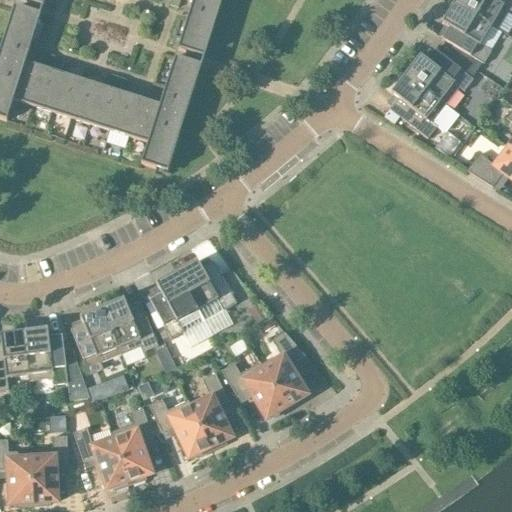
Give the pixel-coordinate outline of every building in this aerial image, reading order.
[(44,0),(17,0),(18,0),(42,8),(44,0)] [(201,59),(219,0),(192,0),(191,4),(192,4),(177,51),(201,59)] [(454,4),(453,5),(491,27),(491,28),(496,31),(497,30),(508,11),(511,13),(511,0),(457,0),(455,4),(454,4)] [(491,27),(453,5),(454,6),(443,24),(442,23),(441,25),(448,29),(442,41),(483,66),(491,53),(480,46),(491,28),(491,27)] [(40,16),(15,8),(0,55),(0,121),(6,123),(12,102),(40,16)] [(445,107),(458,89),(463,93),(472,81),(434,52),(426,63),(419,57),(418,59),(419,60),(406,76),(405,75),(405,76),(445,107)] [(199,67),(174,59),(159,106),(147,145),(140,166),(167,174),(178,139),(176,138),(199,67)] [(43,69),(25,64),(12,102),(31,108),(43,69)] [(62,75),(43,69),(31,108),(50,114),(62,75)] [(82,82),(62,75),(50,114),(70,120),(82,82)] [(445,107),(405,76),(404,77),(405,78),(392,94),(391,93),(390,95),(397,100),(389,111),(427,140),(436,129),(431,125),(445,107)] [(101,88),(82,82),(70,120),(89,126),(101,88)] [(101,88),(89,126),(108,132),(120,94),(101,88)] [(140,100),(120,94),(108,132),(128,139),(140,100)] [(159,106),(140,100),(128,139),(147,145),(159,106)] [(122,142),(111,140),(109,151),(120,153),(122,142)] [(511,153),(508,150),(494,168),(479,156),(465,173),(491,189),(502,175),(511,182),(511,153)] [(212,263),(201,270),(196,262),(194,263),(195,264),(177,274),(176,273),(176,274),(196,312),(216,301),(223,313),(236,305),(212,263)] [(196,312),(176,274),(175,274),(175,275),(157,285),(157,284),(155,285),(159,293),(147,299),(171,341),(184,334),(177,323),(196,312)] [(120,356),(141,348),(143,354),(157,348),(139,303),(126,309),(123,300),(121,301),(121,302),(102,310),(102,309),(101,310),(120,356)] [(260,309),(250,315),(256,326),(266,320),(260,309)] [(120,356),(101,310),(100,310),(101,311),(82,319),(81,318),(79,319),(82,327),(70,332),(88,376),(102,371),(100,365),(120,356)] [(270,320),(261,326),(265,333),(274,328),(270,320)] [(29,383),(51,380),(52,387),(67,385),(61,337),(48,339),(47,330),(44,330),(45,332),(24,334),(24,333),(23,333),(29,383)] [(29,383),(23,333),(22,333),(22,335),(2,337),(2,336),(0,335),(0,339),(1,345),(0,344),(0,393),(8,392),(6,380),(28,377),(28,383),(29,383)] [(287,412),(300,403),(299,401),(306,397),(288,368),(304,358),(284,334),(271,342),(281,359),(263,370),(259,364),(258,364),(287,412)] [(165,348),(155,353),(159,361),(169,356),(165,348)] [(178,355),(171,358),(177,370),(188,364),(184,357),(178,355)] [(287,412),(258,364),(240,376),(233,365),(221,373),(237,399),(248,392),(266,421),(273,417),(274,420),(287,412)] [(228,403),(214,376),(201,382),(210,399),(191,409),(188,402),(187,403),(211,452),(225,446),(223,443),(231,440),(216,409),(228,403)] [(102,391),(89,395),(92,404),(105,400),(102,391)] [(187,403),(167,412),(161,401),(148,408),(162,435),(173,429),(188,460),(196,457),(197,459),(211,452),(187,403)] [(129,486),(144,481),(143,479),(151,476),(140,444),(152,439),(142,410),(128,415),(132,427),(111,434),(129,486)] [(111,434),(110,435),(113,441),(93,448),(86,430),(72,435),(82,464),(95,459),(106,492),(114,489),(115,492),(129,486),(111,434)] [(68,469),(66,438),(51,439),(52,459),(31,460),(31,453),(30,453),(33,508),(48,507),(48,504),(56,504),(54,470),(68,469)] [(30,453),(8,454),(7,442),(0,442),(0,472),(7,472),(9,507),(17,506),(17,509),(33,508),(30,453)]
